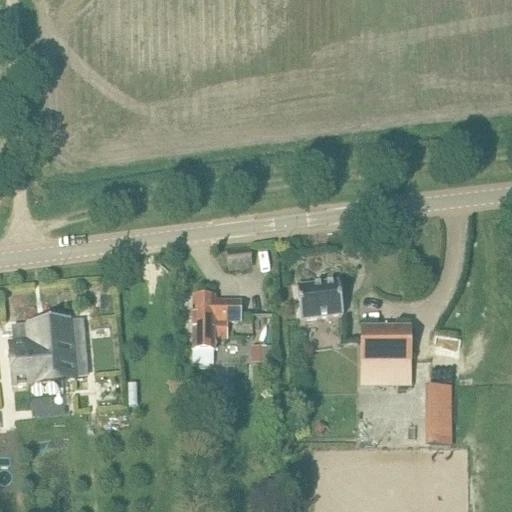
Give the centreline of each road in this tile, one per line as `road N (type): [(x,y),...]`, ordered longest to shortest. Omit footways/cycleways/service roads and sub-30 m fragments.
road 1 (tertiary): [(0,260),(511,193)]
road 2 (track): [(21,257),(11,0)]
